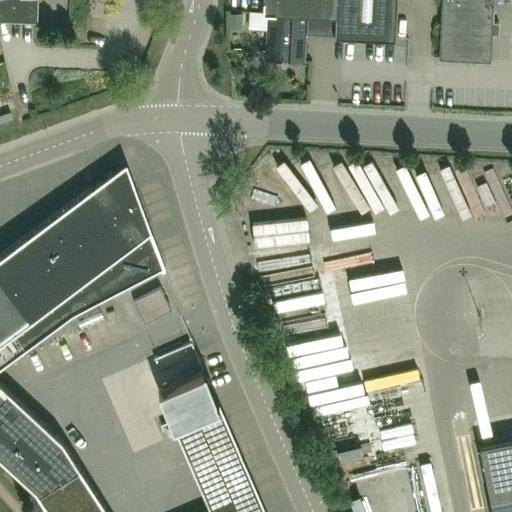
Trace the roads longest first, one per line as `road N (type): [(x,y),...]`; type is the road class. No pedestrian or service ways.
road 1 (unclassified): [(312,511),(228,310),(180,121)]
road 2 (unclassified): [(511,138),(180,121)]
road 3 (unclassified): [(0,166),(102,128),(180,121)]
road 4 (unclassified): [(180,121),(182,69),(200,0)]
